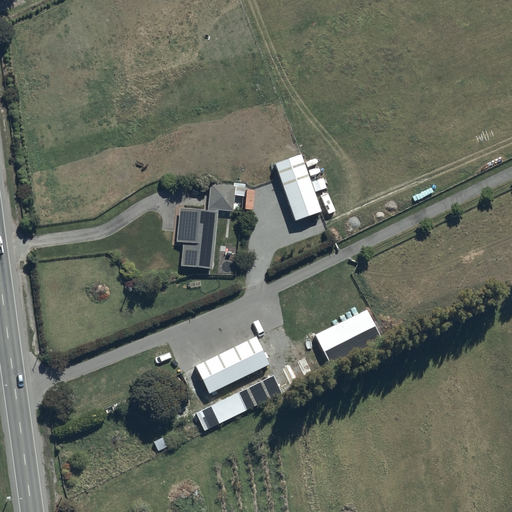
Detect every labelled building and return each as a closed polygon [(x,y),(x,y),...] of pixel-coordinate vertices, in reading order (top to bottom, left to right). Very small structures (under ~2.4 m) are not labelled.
[(300,155),(273,164),(293,221),(320,211),(300,155)] [(244,184),(233,183),(232,187),(210,185),(207,211),(180,208),(177,240),(182,241),(180,266),(212,269),(218,210),(232,211),(234,196),(243,197),(244,184)] [(340,321),(314,333),(332,369),(383,344),(374,326),(349,338),(340,321)] [(255,337),(194,367),(208,395),(210,394),(212,396),(217,393),(216,391),(269,365),(264,356),(273,351),(264,334),(255,338),(255,337)] [(268,367),(250,376),(253,382),(271,373),(268,367)] [(247,389),(195,413),(204,431),(255,406),(247,389)] [(166,429),(160,431),(163,437),(175,433),(169,417),(163,419),(166,429)] [(151,441),(140,447),(144,457),(166,446),(162,438),(153,443),(151,441)] [(113,460),(101,464),(104,473),(116,469),(119,475),(128,472),(125,465),(113,460)]
